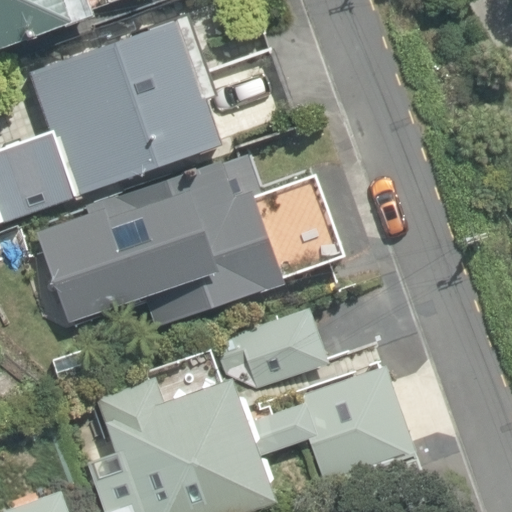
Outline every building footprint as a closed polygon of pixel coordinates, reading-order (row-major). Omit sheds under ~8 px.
[(0,0),(0,44),(92,11),(87,0),(0,0)] [(0,221),(219,141),(173,21),(28,71),(49,129),(0,147),(0,221)] [(154,325),(282,281),(280,277),(345,254),(313,171),(262,189),(247,154),(218,163),(217,157),(34,229),(66,320),(142,294),(154,325)] [(300,368),(376,341),(359,294),(283,321),(300,368)] [(307,435),(326,483),(415,452),(384,366),(298,394),(302,401),(251,421),(240,396),(233,394),(226,375),(161,399),(150,374),(92,395),(113,451),(88,462),(105,508),(93,511),(68,511),(60,488),(3,510),(4,511),(237,511),(274,497),(268,482),(271,476),(263,456),(257,454),(307,435)]
